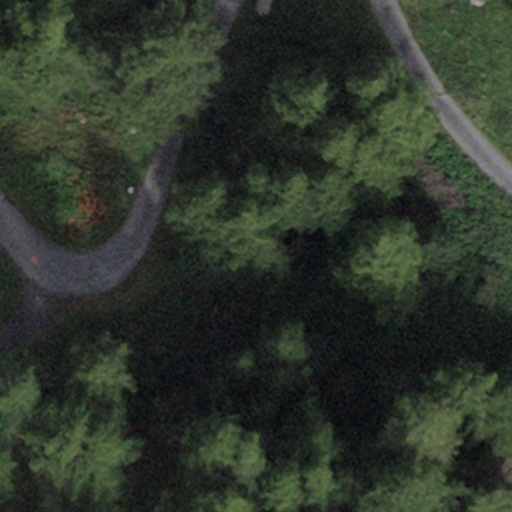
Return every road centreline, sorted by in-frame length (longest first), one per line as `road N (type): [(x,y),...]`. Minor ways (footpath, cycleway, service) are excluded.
road 1 (track): [(60,269),(88,271),(117,258),(229,0)]
road 2 (track): [(379,0),(397,36),(511,183)]
